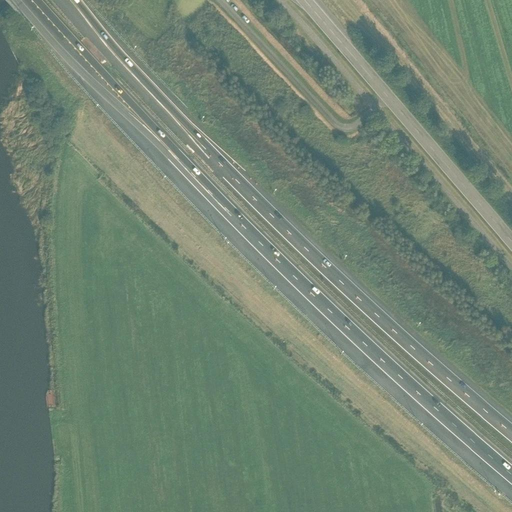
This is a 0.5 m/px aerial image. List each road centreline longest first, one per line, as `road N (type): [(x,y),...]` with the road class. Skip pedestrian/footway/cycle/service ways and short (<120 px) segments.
road 1 (motorway): [(30,0),(193,179),(437,414),(511,475)]
road 2 (motorway): [(511,435),(204,151),(64,0)]
road 3 (tertiary): [(511,240),(302,0)]
